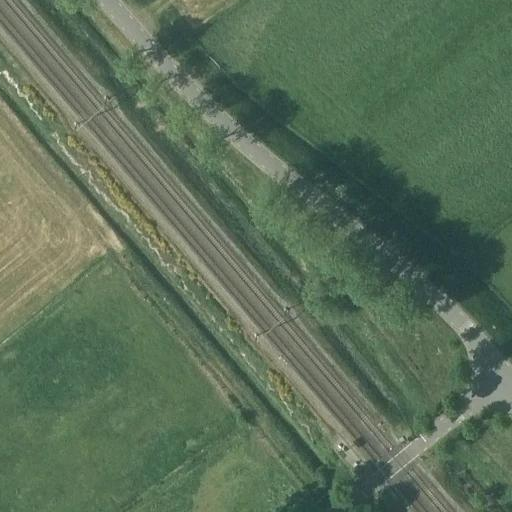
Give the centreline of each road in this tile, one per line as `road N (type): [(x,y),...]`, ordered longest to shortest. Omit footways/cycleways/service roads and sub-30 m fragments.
road 1 (unclassified): [(506,373),(447,312),(206,111),(110,0)]
road 2 (unclassified): [(323,511),(375,481),(506,373)]
